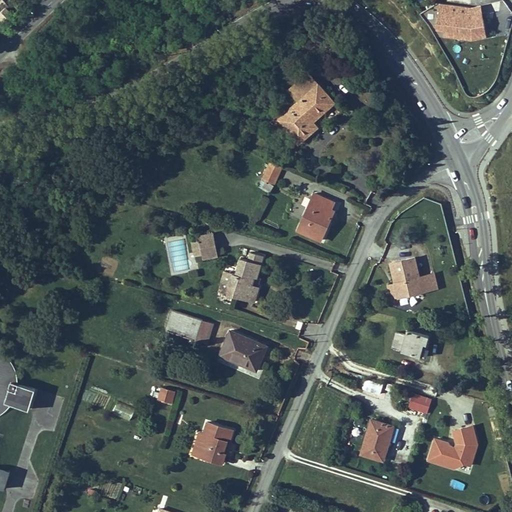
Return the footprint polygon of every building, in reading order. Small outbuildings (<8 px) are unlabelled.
[(488,34),(482,4),(472,6),(439,2),(436,26),(443,29),(440,36),(473,37),(488,34)] [(11,15),(5,7),(0,11),(0,19),(3,22),(11,15)] [(290,88),(300,100),(319,84),(309,73),(290,88)] [(283,115),(288,121),(283,125),(300,144),(319,128),(314,123),(336,103),(319,84),(300,100),(283,115)] [(208,121),(215,125),(220,116),(213,112),(208,121)] [(283,125),(288,121),(283,115),(278,119),(283,125)] [(265,181),(261,188),(267,191),(269,193),(274,185),(282,167),(269,161),(262,179),(265,181)] [(328,214),(330,208),(333,201),(314,192),(298,227),(319,235),(321,229),(324,230),(331,215),(328,214)] [(317,238),(319,235),(298,227),(297,230),(317,238)] [(208,232),(193,235),(194,240),(197,253),(198,257),(213,254),(208,232)] [(197,253),(194,240),(187,241),(190,255),(197,253)] [(227,273),(224,284),(231,286),(228,295),(250,301),(255,286),(252,285),(248,284),(251,276),(253,277),(259,256),(246,252),(243,260),(236,258),(231,274),(227,273)] [(387,283),(390,298),(437,287),(433,271),(417,275),(413,256),(387,262),(392,282),(387,283)] [(228,295),(231,286),(224,284),(222,293),(228,295)] [(195,340),(202,319),(172,309),(165,330),(195,340)] [(406,335),(396,332),(392,347),(402,350),(402,351),(420,356),(424,343),(427,344),(429,335),(408,329),(406,335)] [(220,354),(256,370),(266,345),(230,330),(220,354)] [(26,409),(32,391),(15,386),(15,382),(14,377),(13,374),(12,369),(9,365),(8,362),(6,360),(2,356),(0,354),(0,413),(2,412),(6,409),(7,407),(9,403),(26,409)] [(380,393),(383,384),(366,379),(363,389),(380,393)] [(173,402),(175,394),(162,389),(159,397),(173,402)] [(408,407),(428,412),(432,397),(411,392),(408,407)] [(207,420),(203,432),(196,454),(222,463),(233,429),(207,420)] [(390,425),(371,420),(361,453),(383,459),(390,438),(386,437),(390,425)] [(472,422),(452,429),(455,444),(434,435),(427,459),(458,470),(472,462),(479,441),(472,422)] [(191,452),(196,454),(203,432),(199,430),(191,452)] [(0,488),(4,489),(10,471),(0,468),(0,488)] [(450,485),(462,489),(464,483),(452,479),(450,485)]
